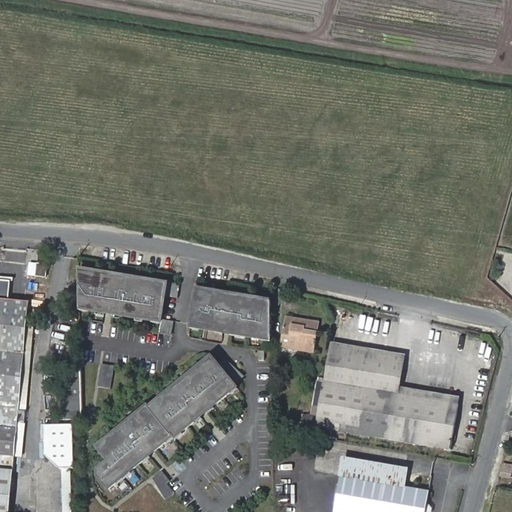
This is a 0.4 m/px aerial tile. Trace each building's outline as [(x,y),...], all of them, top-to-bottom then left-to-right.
[(48,264),(37,264),(36,274),(48,275),(48,264)] [(171,286),(81,271),(82,311),(163,324),(171,286)] [(0,280),(0,289),(10,290),(11,281),(0,280)] [(0,289),(0,453),(14,455),(28,302),(10,300),(10,290),(0,289)] [(30,292),(10,290),(10,300),(28,302),(30,292)] [(273,302),(201,291),(192,329),(274,343),(273,302)] [(303,329),(306,319),(289,315),(282,346),(313,352),(317,331),(303,329)] [(319,321),(306,319),(303,329),(317,331),(319,321)] [(326,381),(398,394),(400,386),(404,363),(331,350),(326,381)] [(218,357),(153,409),(176,438),(242,387),(218,357)] [(99,387),(112,389),(116,366),(102,364),(99,387)] [(65,418),(81,417),(80,374),(64,374),(65,418)] [(326,381),(325,381),(318,380),(311,424),(452,448),(459,404),(398,394),(326,381)] [(400,386),(398,394),(459,404),(460,397),(400,386)] [(98,475),(110,489),(175,437),(176,438),(153,409),(152,407),(101,448),(110,459),(99,468),(98,475)] [(75,468),(74,425),(65,425),(46,425),(47,455),(61,469),(75,468)] [(0,511),(8,511),(14,455),(0,453),(0,511)] [(347,459),(337,511),(424,511),(426,505),(428,492),(404,488),(407,470),(347,459)] [(511,466),(505,465),(501,477),(511,480),(511,479),(511,466)] [(152,480),(168,499),(178,491),(162,472),(152,480)]
